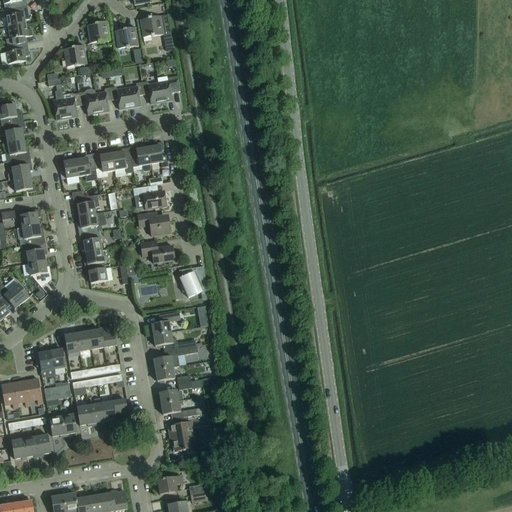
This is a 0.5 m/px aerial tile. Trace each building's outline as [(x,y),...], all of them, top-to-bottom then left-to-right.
[(2,0),(4,11),(26,7),(25,0),(2,0)] [(8,29),(25,26),(24,21),(29,20),(26,7),(4,11),(5,11),(9,10),(10,16),(6,17),(8,29)] [(167,16),(160,17),(147,19),(147,20),(140,22),(142,38),(150,37),(151,38),(170,35),(167,16)] [(110,42),(108,33),(107,23),(94,25),(94,26),(86,27),(89,44),(97,43),(97,44),(110,42)] [(7,47),(26,44),(25,44),(24,38),(31,37),(30,30),(26,30),(25,26),(8,29),(10,41),(6,41),(7,47)] [(138,47),(136,38),(135,28),(122,31),(114,33),(117,50),(125,48),(125,49),(138,47)] [(172,43),(164,44),(166,53),(172,52),(173,52),(172,43)] [(26,44),(7,47),(7,48),(5,48),(6,55),(0,55),(0,57),(1,66),(7,65),(8,65),(25,62),(24,58),(29,57),(26,44)] [(87,65),(85,57),(84,47),(71,49),(71,50),(63,51),(66,68),(74,67),(74,68),(87,65)] [(179,93),(177,78),(173,78),(167,79),(166,78),(157,79),(157,84),(161,104),(171,102),(170,95),(179,93)] [(66,120),(63,100),(59,80),(47,82),(48,88),(56,87),(57,93),(55,93),(56,101),(52,102),(56,122),(66,120)] [(161,104),(157,84),(148,86),(147,83),(141,84),(143,96),(149,95),(150,106),(161,104)] [(138,97),(143,96),(141,84),(135,85),(136,88),(126,90),(129,109),(140,107),(138,97)] [(129,109),(126,90),(116,91),(116,88),(110,89),(112,101),(117,101),(119,111),(129,109)] [(106,102),(112,101),(110,89),(104,90),(104,93),(95,95),(94,92),(98,115),(108,113),(106,102)] [(98,115),(94,92),(93,91),(92,91),(91,90),(90,90),(88,90),(87,91),(85,92),(84,93),(78,94),(80,107),(86,106),(87,116),(98,115)] [(75,108),(80,107),(78,94),(72,95),(73,99),(63,100),(66,120),(77,118),(75,108)] [(4,127),(23,123),(21,112),(15,113),(14,106),(7,107),(6,105),(5,104),(3,103),(1,104),(0,104),(0,123),(1,127),(4,127)] [(7,145),(23,142),(22,135),(25,134),(23,123),(4,127),(7,145)] [(17,162),(30,160),(28,149),(25,149),(23,142),(7,145),(3,146),(4,152),(6,153),(5,155),(6,164),(10,163),(17,162)] [(147,149),(150,165),(160,164),(161,169),(167,168),(166,156),(161,157),(160,151),(163,150),(162,143),(154,145),(155,148),(147,149)] [(150,165),(147,149),(140,150),(140,147),(129,149),(132,169),(141,167),(142,171),(143,172),(145,173),(148,172),(149,171),(150,169),(149,166),(150,165)] [(133,171),(132,169),(129,149),(118,151),(118,154),(111,155),(114,172),(124,170),(125,173),(126,174),(131,174),(133,171)] [(114,172),(111,155),(104,156),(103,153),(92,155),(95,168),(96,179),(107,177),(106,173),(114,172)] [(88,169),(95,168),(92,155),(81,157),(82,160),(75,161),(78,178),(90,176),(88,169)] [(78,178),(75,161),(68,162),(67,159),(59,161),(60,168),(63,167),(65,180),(78,178)] [(9,182),(30,178),(29,171),(32,170),(30,160),(17,162),(10,163),(11,169),(8,169),(9,174),(8,176),(9,182)] [(30,178),(9,182),(13,181),(15,193),(28,191),(29,194),(35,193),(34,185),(31,185),(30,178)] [(162,185),(161,178),(149,181),(150,187),(162,185)] [(138,189),(132,190),(133,198),(134,198),(136,209),(144,208),(145,211),(156,210),(166,208),(163,192),(149,195),(148,188),(138,189)] [(75,193),(71,194),(72,200),(85,198),(84,192),(81,192),(80,193),(75,193)] [(78,218),(95,215),(94,208),(98,208),(96,196),(85,198),(72,200),(74,211),(77,211),(78,218)] [(21,229),(38,226),(37,219),(40,218),(39,210),(32,212),(32,215),(19,217),(21,229)] [(77,226),(79,237),(98,233),(101,233),(100,227),(106,226),(104,216),(103,216),(103,214),(95,215),(78,218),(80,225),(77,226)] [(155,214),(146,216),(137,217),(139,228),(149,227),(151,238),(170,235),(167,219),(157,221),(155,214)] [(25,247),(44,243),(42,233),(39,233),(38,226),(21,229),(17,230),(19,241),(23,240),(25,247)] [(85,254),(101,251),(98,233),(79,237),(81,248),(83,247),(85,254)] [(10,235),(2,237),(4,244),(12,242),(10,235)] [(28,265),(45,262),(43,255),(46,254),(44,243),(25,247),(28,265)] [(151,256),(153,265),(156,265),(158,266),(161,265),(162,264),(174,262),(172,247),(157,250),(156,243),(146,244),(140,245),(142,258),(151,256)] [(85,273),(105,269),(101,251),(85,254),(86,261),(83,262),(85,273)] [(51,279),(50,274),(49,269),(46,269),(45,262),(28,265),(30,277),(31,277),(41,288),(50,281),(50,280),(51,279)] [(127,275),(126,266),(119,267),(120,276),(122,286),(128,285),(127,275)] [(105,269),(85,273),(86,278),(89,277),(90,285),(112,281),(110,268),(105,269)] [(206,289),(203,268),(178,271),(179,272),(181,272),(182,278),(179,279),(182,286),(181,286),(181,293),(185,292),(188,299),(202,293),(199,288),(205,287),(206,289)] [(127,277),(129,286),(141,284),(140,275),(127,277)] [(2,295),(10,305),(15,301),(19,306),(29,298),(18,285),(8,293),(1,284),(0,284),(0,292),(2,295)] [(5,309),(10,305),(2,295),(0,296),(0,321),(9,314),(5,309)] [(40,296),(34,301),(38,306),(44,301),(40,296)] [(153,337),(171,334),(169,323),(180,321),(178,314),(159,317),(160,324),(151,325),(153,337)] [(91,351),(103,349),(100,329),(95,330),(96,332),(88,333),(91,351)] [(100,329),(103,349),(115,346),(112,329),(105,330),(104,329),(100,329)] [(67,355),(79,353),(76,333),(71,334),(71,336),(64,337),(67,355)] [(91,351),(88,333),(80,334),(80,333),(76,333),(79,353),(91,351)] [(171,334),(153,337),(155,348),(176,344),(175,339),(172,340),(171,334)] [(176,351),(196,348),(194,341),(174,345),(176,351)] [(196,348),(176,351),(177,356),(177,358),(197,354),(196,348)] [(50,351),(54,376),(53,371),(65,369),(62,351),(54,352),(54,350),(50,351)] [(42,378),(54,376),(50,351),(45,352),(45,354),(38,355),(42,378)] [(155,372),(172,369),(179,368),(177,358),(177,356),(153,361),(155,372)] [(106,368),(107,374),(119,372),(118,366),(106,368)] [(95,376),(107,374),(106,368),(94,370),(95,376)] [(172,369),(155,372),(157,383),(174,380),(172,369)] [(83,378),(95,376),(94,370),(82,372),(83,378)] [(72,380),(83,378),(82,372),(71,374),(72,380)] [(108,378),(109,384),(115,383),(116,389),(122,388),(123,387),(122,382),(121,382),(120,376),(108,378)] [(177,385),(190,383),(189,377),(176,379),(177,385)] [(25,382),(29,403),(37,401),(38,406),(42,405),(38,380),(25,382)] [(30,407),(29,403),(25,382),(13,384),(17,405),(24,403),(25,408),(30,407)] [(84,388),(85,388),(84,382),(72,384),(74,397),(86,395),(84,388)] [(57,394),(69,392),(68,386),(68,383),(61,384),(61,383),(55,384),(56,388),(57,394)] [(190,383),(177,385),(178,391),(191,389),(190,383)] [(17,409),(17,405),(13,384),(1,387),(4,407),(12,405),(13,409),(17,409)] [(45,396),(57,394),(56,388),(44,390),(45,396)] [(161,405),(178,402),(176,391),(159,394),(161,405)] [(57,394),(58,400),(70,398),(69,392),(57,394)] [(59,405),(58,400),(57,394),(45,396),(46,402),(47,407),(59,405)] [(112,403),(116,422),(120,421),(120,420),(128,419),(125,401),(112,403)] [(178,402),(161,405),(162,416),(180,413),(178,402)] [(111,423),(116,422),(112,403),(100,405),(103,423),(111,421),(111,423)] [(96,424),(103,423),(100,405),(88,407),(92,426),(96,426),(96,424)] [(87,427),(92,426),(88,407),(76,409),(79,427),(87,426),(87,427)] [(203,409),(195,411),(182,413),(183,418),(204,415),(203,409)] [(61,418),(64,437),(69,436),(68,435),(76,434),(73,416),(61,418)] [(178,426),(168,427),(169,435),(172,435),(174,446),(172,447),(173,447),(174,453),(177,453),(177,452),(182,451),(183,452),(185,451),(185,454),(188,456),(194,455),(195,453),(195,449),(191,429),(209,426),(207,416),(187,420),(188,424),(178,426)] [(60,438),(64,437),(61,418),(49,420),(52,438),(59,436),(60,438)] [(32,421),(33,427),(46,425),(44,419),(32,421)] [(21,429),(33,427),(32,421),(20,423),(21,429)] [(8,431),(21,429),(20,423),(7,425),(8,431)] [(35,439),(38,458),(43,457),(43,455),(50,454),(47,437),(35,439)] [(34,458),(38,458),(35,439),(23,441),(26,460),(27,460),(26,458),(34,457),(34,458)] [(22,461),(26,460),(23,441),(11,443),(14,460),(21,459),(22,461)] [(164,480),(162,480),(162,481),(157,482),(159,495),(176,493),(175,486),(181,485),(180,478),(164,480)] [(206,493),(206,494),(219,491),(218,483),(189,488),(190,496),(206,493)] [(111,493),(115,511),(127,510),(124,492),(116,494),(116,492),(111,493)] [(102,511),(114,511),(115,511),(111,493),(107,493),(107,495),(100,496),(102,511)] [(207,502),(206,494),(206,493),(190,496),(192,504),(207,502)] [(67,494),(62,495),(65,511),(77,511),(75,495),(67,495),(67,494)] [(65,511),(62,495),(58,496),(58,497),(50,499),(52,511),(65,511)] [(102,511),(100,496),(92,498),(92,496),(88,497),(90,511),(102,511)] [(90,511),(88,497),(83,498),(83,499),(76,500),(77,511),(90,511)] [(20,504),(21,511),(32,511),(31,502),(20,504)] [(168,511),(186,511),(185,503),(168,506),(168,511)]
